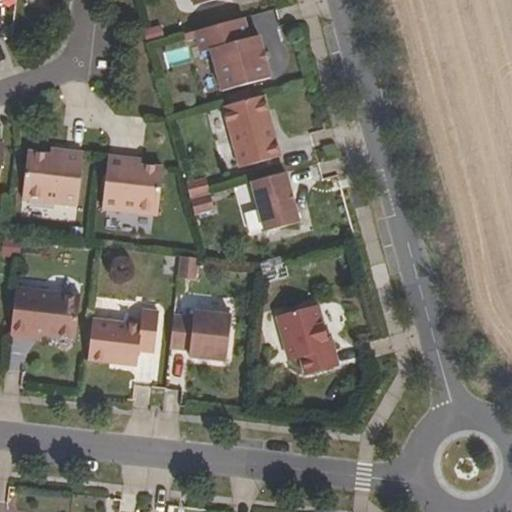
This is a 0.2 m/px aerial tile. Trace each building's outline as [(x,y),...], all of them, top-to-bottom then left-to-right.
[(245,18),(196,31),(202,53),(212,50),(223,91),(271,78),(260,36),(250,39),(245,18)] [(265,95),(224,105),(240,167),(281,156),(265,95)] [(29,151),(23,199),(78,206),(85,153),(66,151),(65,155),(29,151)] [(104,209),(159,215),(164,167),(128,163),(128,158),(110,156),(104,209)] [(286,173),(252,182),(266,232),(300,222),(286,173)] [(185,186),(188,215),(209,213),(206,184),(185,186)] [(177,279),(195,278),(193,256),(176,257),(177,279)] [(261,281),(283,279),(281,260),(259,262),(261,281)] [(16,288),(10,336),(27,338),(28,333),(39,334),(75,339),(80,295),(16,288)] [(319,305),(278,316),(290,361),(301,358),(306,375),(339,366),(332,342),(329,343),(319,305)] [(93,320),(88,360),(137,366),(139,351),(155,353),(159,312),(142,310),(141,325),(93,320)] [(174,316),(170,348),(190,351),(189,357),(226,361),(232,316),(194,312),(194,318),(174,316)]
